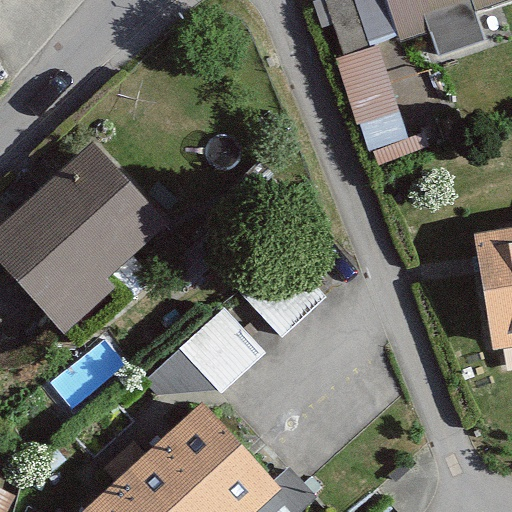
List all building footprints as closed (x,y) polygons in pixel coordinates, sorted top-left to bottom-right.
[(374,0),(388,42),(422,32),(429,57),(480,41),(471,12),(510,0),(374,0)] [(374,167),(415,155),(383,46),(342,58),(374,167)] [(153,230),(77,145),(0,213),(0,287),(46,339),(97,294),(90,286),(153,230)] [(511,227),(458,235),(474,353),(511,348),(511,227)] [(183,349),(224,394),(270,353),(230,308),(183,349)] [(232,511),(264,484),(189,401),(66,511),(232,511)] [(0,511),(8,511),(15,499),(0,491),(0,511)]
